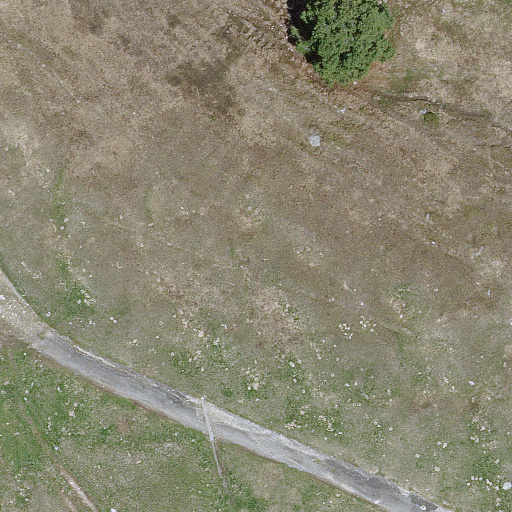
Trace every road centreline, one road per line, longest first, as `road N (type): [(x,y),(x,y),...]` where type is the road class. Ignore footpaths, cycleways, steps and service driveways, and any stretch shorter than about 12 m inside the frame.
road 1 (track): [(412,511),(10,319)]
road 2 (track): [(84,511),(42,453),(12,382),(10,319)]
